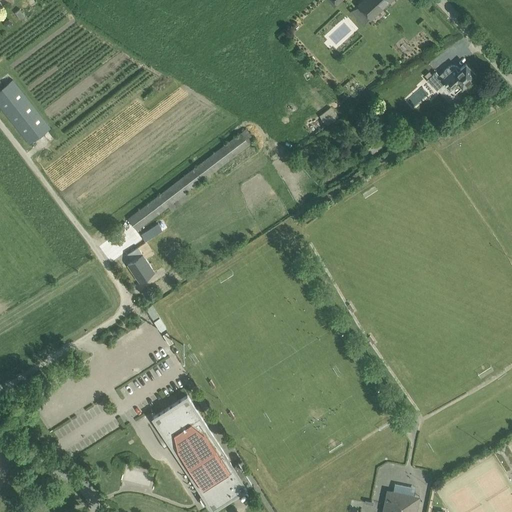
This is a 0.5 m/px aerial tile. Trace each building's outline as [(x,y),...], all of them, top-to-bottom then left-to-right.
[(369,17),(371,18),(390,0),(362,0),(358,4),(369,17)] [(450,66),(439,75),(445,82),(455,92),(475,74),(470,67),(468,69),(464,65),(461,68),(460,67),(458,66),(456,65),(453,65),(451,65),(450,66)] [(431,83),(439,75),(435,71),(433,74),(432,74),(431,73),(429,71),(427,72),(424,76),(431,83)] [(0,105),(30,144),(38,137),(51,127),(13,79),(0,88),(0,105)] [(377,117),(382,109),(377,105),(371,114),(377,117)] [(137,229),(168,205),(188,191),(255,140),(246,128),(128,218),(137,229)] [(381,147),(373,137),(364,144),(372,154),(381,147)] [(311,149),(307,144),(300,149),(305,154),(311,149)] [(158,222),(142,233),(145,239),(162,228),(158,222)] [(154,271),(138,247),(128,253),(133,260),(128,264),(140,281),(154,271)] [(33,302),(44,321),(0,345),(0,366),(6,377),(69,342),(54,314),(58,312),(48,294),(33,302)] [(58,298),(52,301),(58,311),(64,307),(58,298)] [(160,330),(166,326),(152,303),(146,307),(160,330)] [(76,337),(87,332),(82,323),(72,328),(76,337)] [(212,510),(247,487),(187,394),(153,416),(212,510)] [(136,483),(153,485),(155,468),(128,466),(127,476),(137,477),(136,483)] [(384,511),(416,511),(419,502),(414,494),(393,490),(386,495),(383,511),(384,511)]
